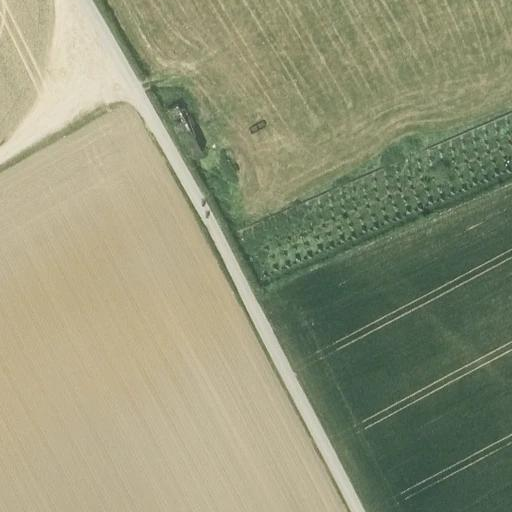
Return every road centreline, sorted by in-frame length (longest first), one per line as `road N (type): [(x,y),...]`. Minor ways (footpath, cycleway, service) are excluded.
road 1 (unclassified): [(360,511),(199,200),(83,0)]
road 2 (track): [(134,85),(0,158)]
